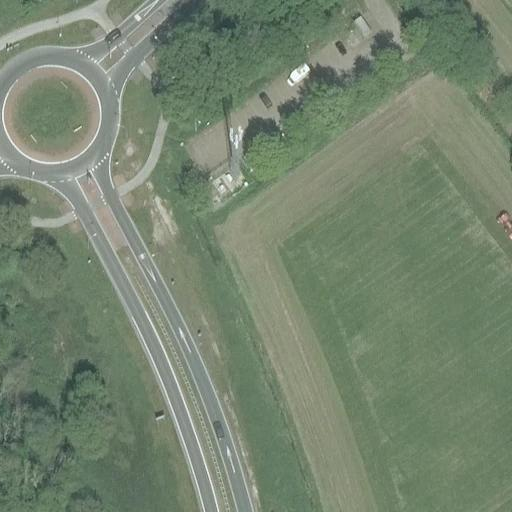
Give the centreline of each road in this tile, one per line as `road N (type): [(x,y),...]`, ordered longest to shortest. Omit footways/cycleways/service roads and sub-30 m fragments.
road 1 (motorway): [(245,511),(180,333),(95,155)]
road 2 (motorway): [(60,174),(151,340),(211,511)]
road 3 (secondary): [(107,96),(181,0)]
